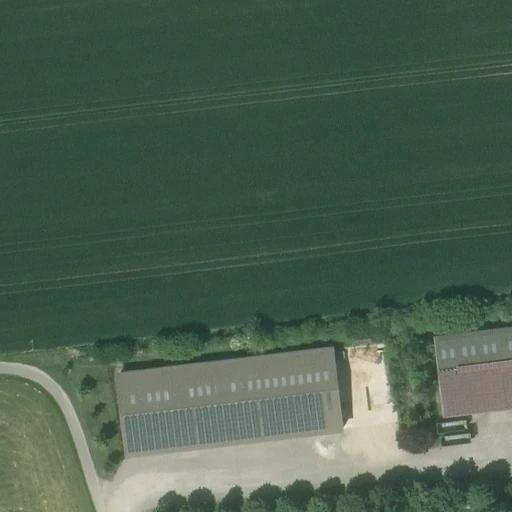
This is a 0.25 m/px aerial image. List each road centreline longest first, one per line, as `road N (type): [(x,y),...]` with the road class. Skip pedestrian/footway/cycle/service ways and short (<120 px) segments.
road 1 (track): [(155,511),(511,467)]
road 2 (unclassified): [(0,368),(33,376),(70,411),(105,511)]
